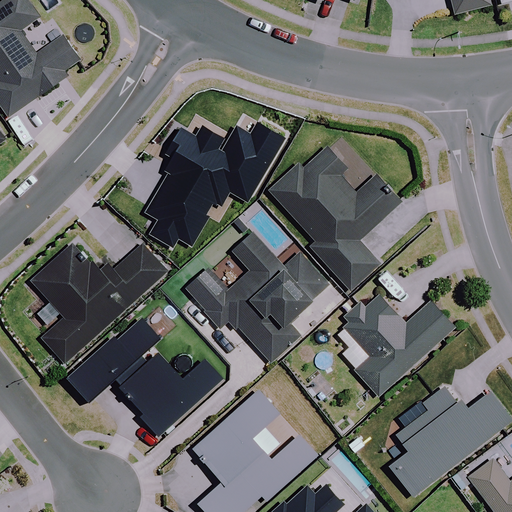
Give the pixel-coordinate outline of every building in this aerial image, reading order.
[(40,21),(25,0),(8,0),(0,6),(0,98),(13,117),(66,79),(63,75),(82,62),(65,37),(37,57),(21,34),(40,21)] [(489,4),(488,0),(448,0),(452,13),(489,4)] [(193,139),(176,129),(162,155),(169,159),(163,171),(167,173),(143,213),(157,221),(148,236),(170,249),(175,239),(189,247),(205,219),(202,217),(210,202),(219,207),(227,193),(245,203),(282,139),(255,124),(248,136),(235,128),(226,143),(199,128),(193,139)] [(301,165),(276,187),(323,238),(319,242),(355,281),(378,260),(357,237),(401,198),(383,178),(361,197),(338,171),(345,165),(329,147),(304,169),(301,165)] [(287,265),(255,230),(235,247),(253,267),(232,287),(212,264),(188,286),(223,324),(231,317),(239,325),(242,322),(276,359),(303,334),(293,323),(310,307),(307,304),(332,282),(303,250),(287,265)] [(168,274),(143,246),(121,266),(133,279),(118,292),(95,265),(84,275),(66,255),(34,284),(66,319),(44,340),(66,365),(168,274)] [(434,302),(409,324),(406,326),(397,315),(379,295),(343,326),(371,359),(356,372),(378,397),(457,328),(434,302)] [(157,342),(139,322),(114,343),(111,339),(63,380),(64,382),(85,405),(110,384),(155,437),(220,381),(202,361),(178,381),(150,348),(157,342)] [(281,417),(259,392),(194,450),(223,483),(200,504),(206,511),(244,511),(262,496),(267,502),(317,457),(300,437),(272,462),(254,442),(281,417)] [(466,412),(459,404),(429,427),(403,446),(409,454),(390,468),(413,498),(511,422),(511,421),(490,394),(466,412)] [(511,511),(511,481),(510,482),(493,460),(468,478),(492,511),(511,511)] [(308,488),(288,505),(286,502),(273,511),(371,511),(367,507),(360,511),(335,511),(343,506),(327,487),(315,497),(308,488)]
